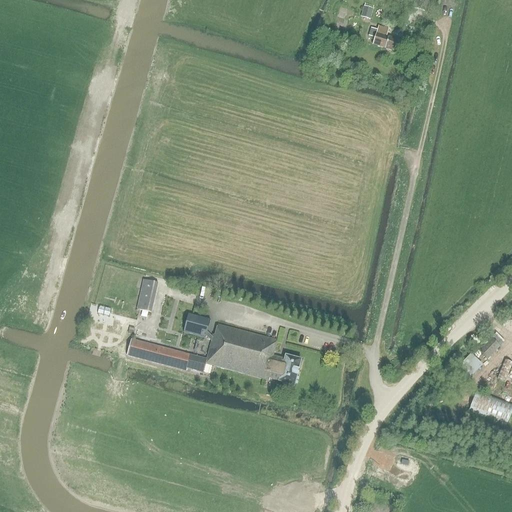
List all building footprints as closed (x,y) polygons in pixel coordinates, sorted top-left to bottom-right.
[(430,1),(427,0),(414,0),(413,6),(415,7),(414,9),(425,12),(427,4),(428,5),(430,1)] [(360,17),(370,20),(373,9),(372,9),(373,6),(365,4),(364,7),(363,6),(360,17)] [(399,53),(403,38),(387,34),(388,30),(378,27),(377,30),(374,38),(372,45),(399,53)] [(371,28),(368,36),(374,38),(377,30),(371,28)] [(168,283),(169,278),(169,277),(157,275),(157,276),(155,283),(157,284),(158,281),(168,283)] [(143,280),(141,290),(155,294),(157,284),(155,283),(143,280)] [(154,314),(140,311),(136,335),(158,339),(167,288),(158,287),(154,314)] [(151,313),(153,302),(139,299),(136,310),(151,313)] [(188,314),(183,333),(205,339),(206,337),(211,342),(212,338),(207,332),(210,320),(188,314)] [(211,342),(206,360),(205,365),(215,367),(265,381),(266,378),(278,381),(278,382),(293,386),(296,376),(297,376),(298,370),(297,370),(300,360),(284,356),(284,359),(272,356),(276,341),(217,325),(214,335),(213,335),(212,338),(211,342)] [(491,339),(478,352),(487,360),(500,347),(491,339)] [(186,369),(189,356),(130,340),(126,356),(185,371),(186,369)] [(472,354),(460,366),(472,378),(484,366),(472,354)] [(189,356),(186,369),(203,373),(205,365),(206,360),(189,356)] [(511,363),(505,360),(497,379),(505,382),(511,364),(511,363)] [(205,374),(214,376),(216,368),(207,365),(205,374)] [(511,404),(476,391),(469,410),(507,424),(511,409),(511,404)]
